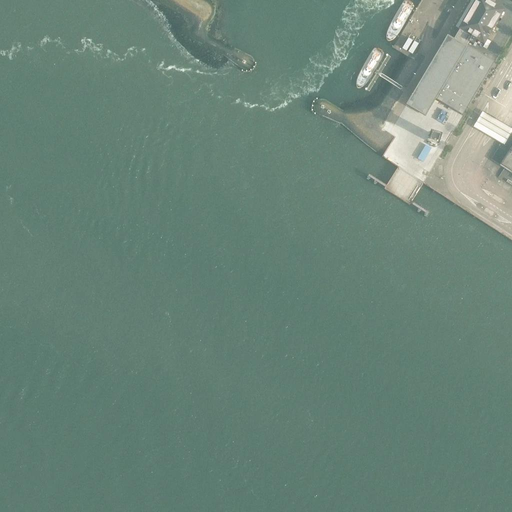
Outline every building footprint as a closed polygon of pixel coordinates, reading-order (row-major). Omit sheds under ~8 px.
[(425,117),(435,100),(462,116),(467,108),(494,62),(467,46),(469,43),(473,45),(476,40),(484,45),(504,10),(493,4),(495,0),(508,0),(511,2),(511,0),(475,0),(458,29),(459,30),(453,40),(447,36),(406,106),(425,117)] [(490,118),(481,114),(480,117),(474,126),(472,129),(481,134),(492,141),(504,147),(511,133),(511,131),(502,125),(490,118)] [(427,144),(439,147),(443,135),(431,132),(427,144)] [(511,145),(509,151),(506,149),(503,154),(500,159),(503,161),(499,165),(505,169),(511,173),(511,145)] [(426,146),(418,159),(423,162),(431,149),(426,146)] [(500,159),(503,154),(497,150),(490,160),(499,165),(503,161),(500,159)] [(479,211),(493,221),(511,193),(511,192),(511,189),(510,188),(502,183),(498,181),(479,211)]
